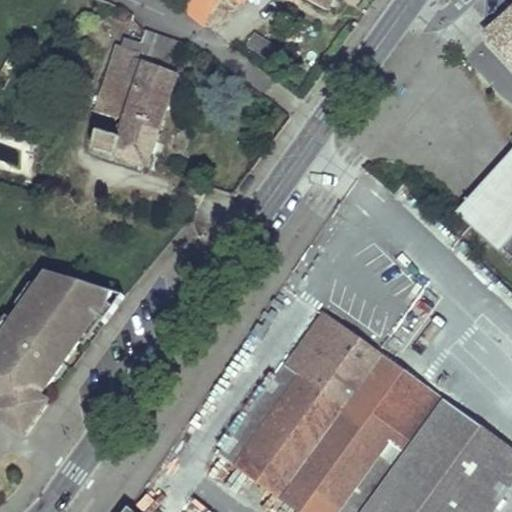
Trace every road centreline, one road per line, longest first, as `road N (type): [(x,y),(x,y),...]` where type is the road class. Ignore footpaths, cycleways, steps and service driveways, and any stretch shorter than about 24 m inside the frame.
road 1 (secondary): [(45,511),(318,128)]
road 2 (residential): [(318,128),(133,0)]
road 3 (secondary): [(318,128),(410,0)]
